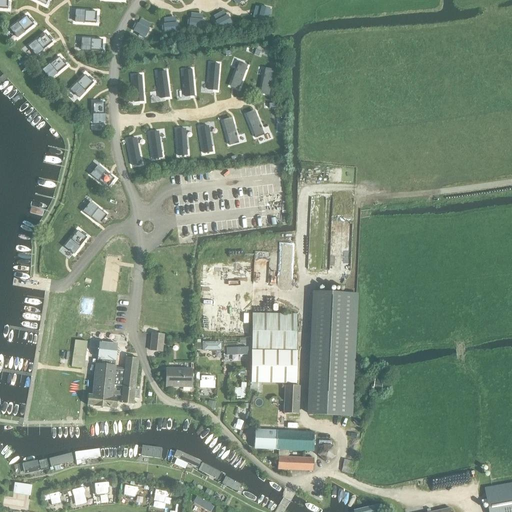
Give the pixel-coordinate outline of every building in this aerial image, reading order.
[(7,4),(6,14),(17,14),(17,5),(7,4)] [(270,15),(272,8),(261,6),(258,18),(267,20),(268,15),(270,15)] [(96,22),(96,10),(75,9),(74,21),(96,22)] [(230,22),(224,9),(213,15),(219,27),(230,22)] [(201,27),(202,13),(191,12),(190,26),(201,27)] [(33,24),(26,15),(9,27),(16,37),(33,24)] [(177,30),(176,16),(163,18),(165,32),(177,30)] [(152,23),(140,17),(134,30),(139,33),(138,35),(143,38),(144,36),(145,36),(152,23)] [(52,42),(45,32),(28,44),(36,54),(52,42)] [(102,51),(103,38),(81,37),(80,49),(102,51)] [(259,58),(267,61),(272,48),(264,45),(259,58)] [(198,55),(187,55),(188,66),(198,66),(198,55)] [(66,65),(58,56),(42,69),(49,78),(66,65)] [(173,59),(165,58),(164,69),(172,69),(173,59)] [(248,64),(239,61),(229,87),(238,90),(248,64)] [(220,63),(209,62),(207,89),(217,90),(220,63)] [(271,95),(275,68),(265,67),(261,93),(271,95)] [(194,95),(192,68),(181,69),(183,96),(194,95)] [(166,69),(154,70),(157,98),(169,96),(166,69)] [(93,82),(84,74),(70,89),(78,97),(93,82)] [(142,74),(129,74),(130,100),(143,100),(142,74)] [(108,92),(108,81),(98,81),(97,91),(108,92)] [(104,123),(104,102),(93,102),(93,123),(104,123)] [(131,117),(141,117),(148,117),(147,107),(131,107),(131,117)] [(264,133),(253,109),(243,113),(254,137),(264,133)] [(266,116),(266,126),(281,125),(281,116),(266,116)] [(238,141),(232,117),(221,120),(227,144),(238,141)] [(131,123),(131,135),(145,135),(145,123),(131,123)] [(212,152),(208,125),(199,127),(203,153),(212,152)] [(186,155),(185,128),(176,128),(177,155),(186,155)] [(163,157),(159,129),(149,131),(153,159),(163,157)] [(141,163),(137,137),(127,139),(132,165),(141,163)] [(285,148),(284,137),(272,137),(273,148),(285,148)] [(88,149),(89,140),(80,138),(78,147),(88,149)] [(253,141),(242,141),(243,157),(254,157),(253,141)] [(233,158),(233,146),(224,146),(223,157),(233,158)] [(74,164),(84,167),(87,157),(77,154),(74,164)] [(114,179),(98,164),(90,173),(107,188),(114,179)] [(77,202),(79,192),(68,189),(66,200),(77,202)] [(107,215),(90,201),(83,210),(99,224),(107,215)] [(67,222),(73,214),(62,207),(57,216),(67,222)] [(52,224),(48,233),(59,237),(62,227),(52,224)] [(86,237),(77,230),(64,246),(73,253),(86,237)] [(46,242),(45,252),(55,253),(56,243),(46,242)] [(278,280),(292,280),(294,242),(280,242),(278,280)] [(333,250),(332,270),(349,271),(350,243),(343,243),(343,251),(333,250)] [(54,269),(55,261),(44,259),(43,268),(54,269)] [(89,271),(100,272),(101,262),(90,261),(89,271)] [(307,415),(352,417),(358,295),(312,293),(307,415)] [(251,383),(295,383),(296,314),(252,314),(251,383)] [(150,351),(162,352),(163,336),(163,335),(152,334),(151,339),(150,351)] [(203,348),(222,349),(222,340),(203,339),(203,348)] [(86,342),(75,340),(72,367),(83,368),(86,342)] [(97,365),(96,365),(92,396),(88,395),(87,405),(115,408),(116,398),(112,397),(113,395),(121,396),(120,402),(133,404),(133,398),(138,398),(139,390),(134,390),(137,359),(125,358),(124,369),(115,368),(115,367),(114,367),(117,345),(99,343),(97,359),(97,365)] [(247,347),(226,348),(226,356),(248,355),(247,347)] [(166,369),(166,386),(190,387),(191,370),(166,369)] [(382,380),(372,378),(370,390),(380,392),(382,380)] [(261,394),(261,384),(249,384),(249,393),(261,394)] [(300,386),(284,386),(283,414),(299,414),(300,386)] [(241,428),(246,415),(241,413),(236,426),(241,428)] [(278,470),(289,470),(312,471),(313,458),(288,457),(288,451),(313,452),(314,433),(255,430),(254,449),(278,451),(278,470)] [(160,459),(161,448),(142,446),(141,456),(160,459)] [(334,456),(332,446),(322,446),(317,455),(325,462),(334,456)] [(99,453),(98,448),(74,454),(75,459),(99,453)] [(197,468),(200,462),(177,451),(174,457),(197,468)] [(53,465),(55,465),(71,459),(73,459),(73,457),(73,456),(72,455),(71,454),(69,454),(53,459),(51,460),(50,462),(51,464),(53,465)] [(22,464),(24,474),(48,469),(46,459),(22,464)] [(354,462),(344,459),(341,472),(352,475),(354,462)] [(202,472),(219,481),(223,475),(206,465),(202,472)] [(240,485),(226,477),(222,484),(237,492),(240,485)] [(96,493),(109,491),(108,480),(95,482),(96,493)] [(32,485),(15,483),(14,491),(31,494),(32,485)] [(135,497),(138,486),(125,483),(123,494),(135,497)] [(488,511),(511,511),(511,483),(484,489),(488,511)] [(74,499),(86,496),(84,486),(72,488),(74,499)] [(165,502),(170,503),(171,496),(166,496),(167,490),(156,488),(154,506),(164,507),(165,502)] [(244,489),(240,495),(259,505),(262,499),(244,489)] [(45,499),(51,497),(52,503),(61,501),(59,491),(44,494),(45,499)] [(213,506),(197,496),(193,502),(210,511),(213,506)]
